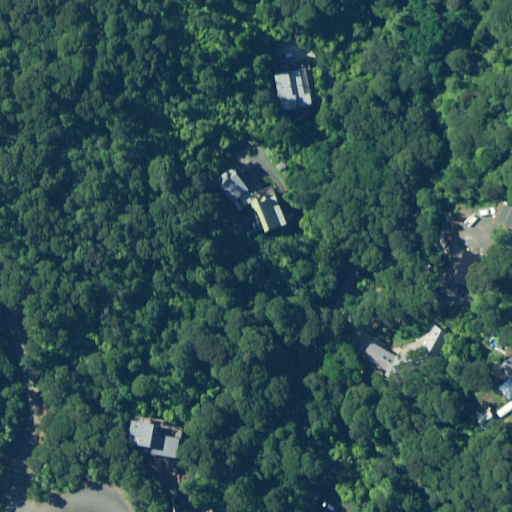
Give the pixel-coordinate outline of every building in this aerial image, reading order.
[(316,103),(306,59),(295,62),(297,70),(277,75),(284,110),(316,103)] [(252,196),(235,165),(215,177),(232,207),(252,196)] [(287,223),(275,192),(249,202),(261,234),(287,223)] [(479,258),(485,248),(474,241),(468,250),(479,258)] [(511,383),(511,345),(493,362),(511,383)] [(497,411),(487,402),(471,421),(481,429),(497,411)] [(170,425),(137,420),(133,443),(155,446),(154,453),(183,458),(188,425),(170,422),(170,425)]
